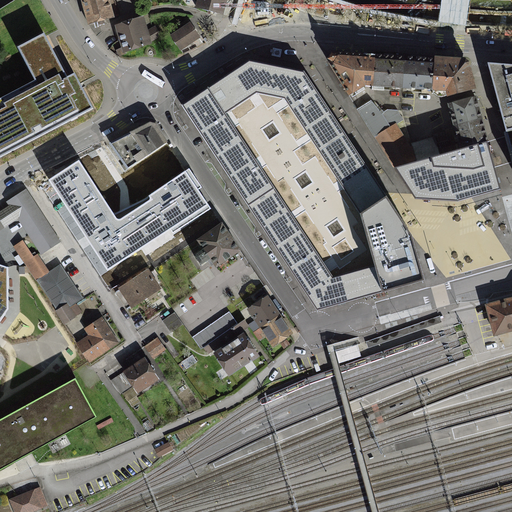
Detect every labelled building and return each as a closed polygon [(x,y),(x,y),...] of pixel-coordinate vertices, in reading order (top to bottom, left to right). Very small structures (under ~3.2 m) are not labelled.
[(80,0),(86,24),(115,17),(111,0),(80,0)] [(225,18),(230,0),(198,0),(196,9),(225,18)] [(149,45),(142,19),(116,26),(123,52),(149,45)] [(200,38),(190,24),(172,37),(182,51),(200,38)] [(36,82),(0,99),(0,157),(93,110),(74,73),(67,77),(45,34),(18,48),(36,82)] [(475,89),(467,61),(336,52),(329,63),(349,95),(366,85),(446,91),(448,98),(475,89)] [(413,233),(303,74),(247,62),(181,105),(317,311),(425,282),(413,233)] [(511,157),(511,65),(488,64),(511,157)] [(473,99),(450,104),(456,126),(478,121),(473,99)] [(371,101),(357,110),(394,167),(416,161),(412,147),(396,124),(403,120),(397,110),(387,109),(382,114),(371,101)] [(483,143),(478,121),(456,126),(461,148),(483,143)] [(159,138),(122,151),(135,171),(145,164),(154,158),(168,149),(159,138)] [(436,141),(412,147),(416,161),(440,154),(436,141)] [(416,161),(394,167),(412,196),(455,197),(494,187),(483,143),(461,148),(440,154),(416,161)] [(183,171),(168,149),(154,158),(163,171),(154,177),(145,164),(135,171),(150,193),(183,171)] [(109,212),(85,229),(105,257),(113,251),(125,269),(141,258),(130,241),(168,215),(180,232),(208,213),(184,178),(117,223),(109,212)] [(27,191),(0,209),(0,216),(8,228),(21,220),(44,254),(62,243),(27,191)] [(222,222),(196,240),(202,250),(192,257),(199,267),(210,260),(215,267),(241,250),(222,222)] [(27,243),(16,250),(36,282),(47,274),(27,243)] [(0,322),(8,311),(8,269),(0,265),(0,322)] [(63,265),(47,274),(36,282),(53,311),(66,303),(70,309),(84,300),(63,265)] [(117,289),(131,312),(166,292),(152,268),(117,289)] [(495,335),(511,330),(511,298),(487,305),(495,335)] [(270,299),(250,312),(260,327),(280,314),(270,299)] [(167,310),(161,301),(148,309),(153,318),(167,310)] [(63,326),(75,318),(70,309),(66,303),(53,311),(63,326)] [(199,351),(237,326),(228,312),(191,338),(199,351)] [(180,325),(173,314),(162,320),(169,332),(180,325)] [(280,314),(260,327),(271,344),(291,330),(280,314)] [(86,335),(74,343),(88,364),(120,343),(102,316),(82,329),(86,335)] [(440,316),(366,341),(368,348),(442,322),(440,316)] [(247,327),(243,321),(237,326),(199,351),(203,356),(247,327)] [(243,335),(216,354),(228,372),(256,353),(243,335)] [(165,352),(157,340),(145,348),(153,360),(165,352)] [(358,344),(336,351),(339,362),(361,356),(358,344)] [(197,364),(192,355),(179,363),(185,372),(197,364)] [(145,359),(121,374),(133,394),(158,379),(145,359)] [(79,377),(0,420),(0,469),(100,416),(79,377)] [(34,492),(13,500),(17,511),(26,511),(40,507),(34,492)]
